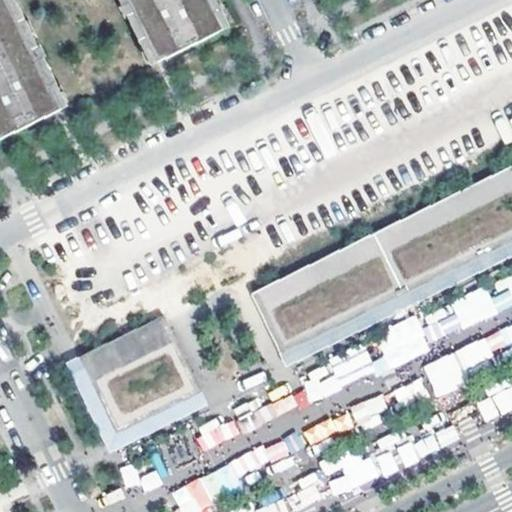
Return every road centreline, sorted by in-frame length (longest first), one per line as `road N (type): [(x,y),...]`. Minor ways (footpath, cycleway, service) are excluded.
road 1 (residential): [(0,242),(313,87)]
road 2 (residential): [(313,87),(490,0)]
road 3 (residential): [(0,360),(74,511)]
road 4 (tertiary): [(511,455),(397,511)]
